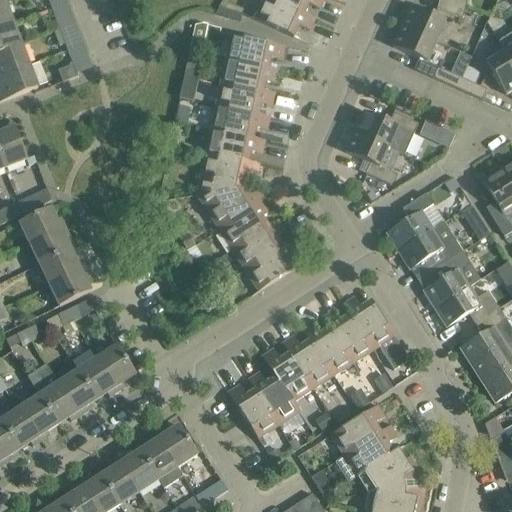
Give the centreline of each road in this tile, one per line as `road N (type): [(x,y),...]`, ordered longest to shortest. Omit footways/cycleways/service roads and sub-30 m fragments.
road 1 (residential): [(0,505),(172,397),(172,362),(358,250)]
road 2 (residential): [(451,511),(468,427),(358,250)]
road 3 (residential): [(358,250),(308,157),(349,60)]
road 4 (residential): [(349,60),(473,112)]
